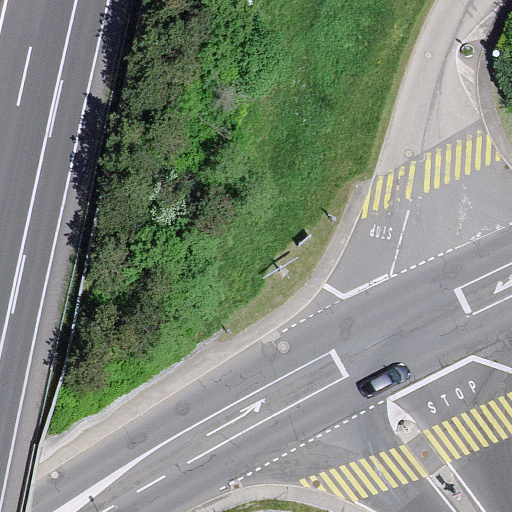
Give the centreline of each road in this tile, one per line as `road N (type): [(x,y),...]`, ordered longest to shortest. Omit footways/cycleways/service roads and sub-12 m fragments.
road 1 (residential): [(474,0),(454,58),(435,172),(426,329)]
road 2 (secondary): [(297,396),(98,511)]
road 3 (trunk): [(0,192),(42,0)]
road 4 (trunk): [(511,505),(426,329)]
road 5 (trunk): [(297,396),(417,511)]
road 6 (secondary): [(426,329),(297,396)]
